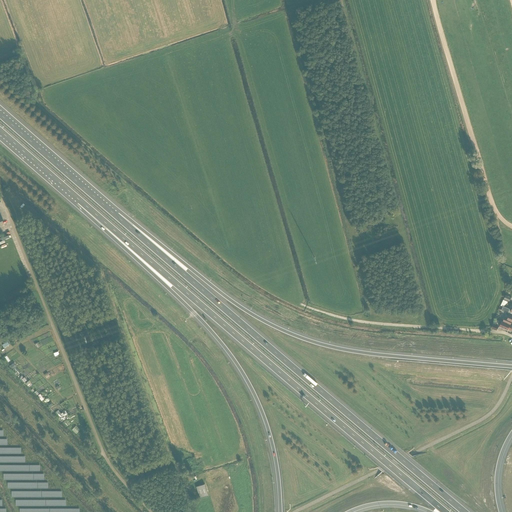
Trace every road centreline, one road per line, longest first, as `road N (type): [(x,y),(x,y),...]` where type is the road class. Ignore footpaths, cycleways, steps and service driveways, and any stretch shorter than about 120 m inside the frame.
road 1 (motorway): [(67,193),(444,511)]
road 2 (motorway): [(464,511),(111,211)]
road 3 (motorway): [(511,366),(354,350),(279,327),(111,211)]
road 4 (motorway): [(67,193),(181,300),(243,374),(269,433),(279,511)]
road 5 (unclassified): [(150,511),(106,461),(9,216)]
road 6 (motorway): [(111,211),(0,113)]
